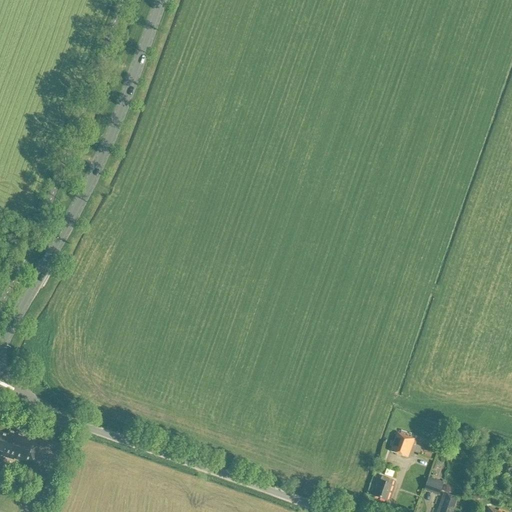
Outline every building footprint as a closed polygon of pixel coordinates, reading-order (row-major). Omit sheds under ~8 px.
[(9,432),(7,436),(0,433),(0,452),(2,453),(0,456),(32,467),(40,443),(9,432)] [(397,433),(393,443),(389,452),(407,458),(414,439),(397,433)] [(60,445),(69,449),(71,444),(62,440),(60,445)] [(393,481),(381,477),(380,482),(379,482),(373,497),(386,502),(391,486),(393,481)] [(439,495),(443,484),(428,479),(424,490),(439,495)] [(46,482),(41,499),(49,501),(55,485),(46,482)] [(443,494),(441,501),(437,511),(452,511),(457,499),(443,494)]
